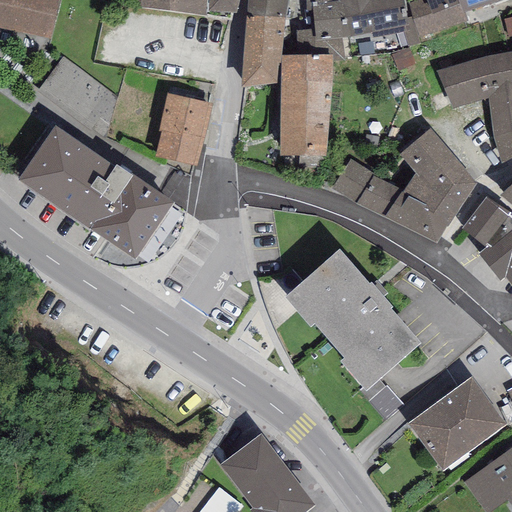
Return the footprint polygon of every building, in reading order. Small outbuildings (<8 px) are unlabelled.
[(56,0),(0,0),(0,26),(47,36),(56,0)] [(139,0),(141,8),(206,16),(206,10),(207,0),(139,0)] [(238,0),(207,0),(206,10),(235,12),(238,0)] [(248,0),(245,19),(284,22),(288,0),(248,0)] [(305,0),(306,26),(313,25),(317,59),(331,57),(332,63),(343,62),(343,57),(352,56),(350,44),(342,4),(337,5),(336,0),(305,0)] [(336,0),(337,5),(342,4),(350,44),(404,34),(403,30),(408,29),(404,6),(402,0),(336,0)] [(422,0),(404,6),(408,29),(403,30),(404,34),(409,49),(420,46),(418,38),(463,24),(460,17),(455,0),(422,0)] [(455,0),(460,17),(497,5),(495,0),(455,0)] [(245,19),(240,91),(277,89),(278,67),(280,67),(281,59),(284,22),(245,19)] [(488,100),(511,94),(511,55),(479,62),(437,75),(452,110),(488,100)] [(63,56),(39,88),(92,127),(99,116),(106,121),(115,109),(117,96),(63,56)] [(317,59),(281,59),(280,67),(280,160),(326,162),(332,63),(331,57),(317,59)] [(511,94),(488,100),(500,166),(511,162),(511,94)] [(211,107),(165,96),(157,133),(161,134),(155,160),(196,170),(211,107)] [(497,161),(487,123),(464,129),(474,167),(497,161)] [(429,131),(399,158),(415,177),(459,209),(476,186),(429,131)] [(28,183),(137,261),(174,211),(65,133),(28,183)] [(356,206),(374,179),(349,162),(331,189),(356,206)] [(459,209),(415,177),(403,194),(374,179),(356,206),(435,246),(459,209)] [(511,187),(493,204),(511,216),(509,217),(511,220),(511,187)] [(493,204),(486,200),(461,233),(485,252),(478,256),(499,285),(505,281),(511,290),(511,220),(509,217),(511,216),(493,204)] [(339,255),(284,302),(310,332),(313,329),(343,363),(339,366),(365,396),(420,348),(390,314),(392,313),(371,288),(369,290),(339,255)] [(472,380),(407,427),(442,475),(506,428),(472,380)] [(261,437),(219,468),(251,511),(311,511),(315,510),(261,437)] [(511,449),(463,485),(482,511),(492,511),(507,502),(511,509),(511,449)] [(245,511),(247,510),(225,489),(203,511),(245,511)]
